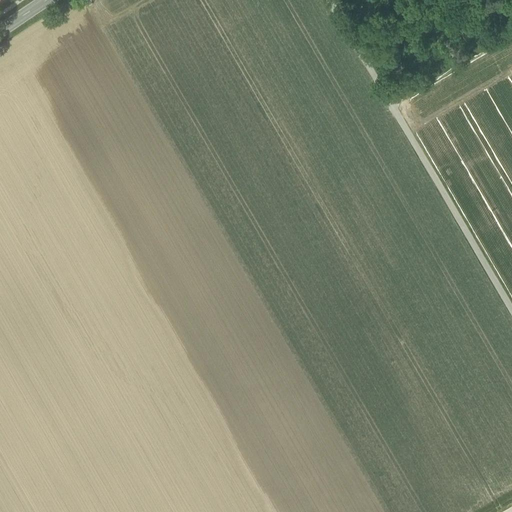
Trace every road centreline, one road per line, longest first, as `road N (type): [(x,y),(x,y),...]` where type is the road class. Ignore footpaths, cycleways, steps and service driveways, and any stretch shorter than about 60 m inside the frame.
road 1 (track): [(511,312),(330,0)]
road 2 (track): [(389,101),(511,30)]
